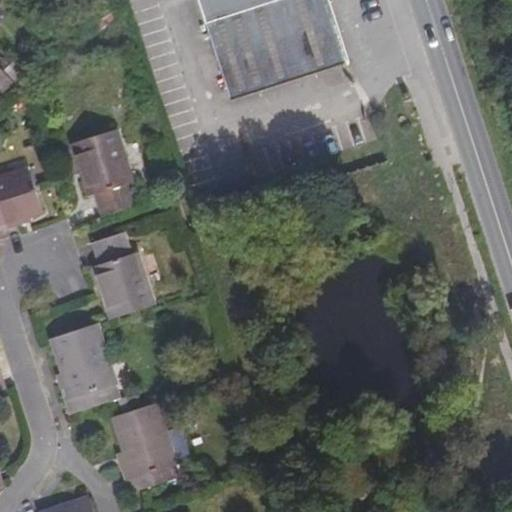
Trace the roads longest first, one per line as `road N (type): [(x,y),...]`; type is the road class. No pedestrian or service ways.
road 1 (secondary): [(426,0),(511,266)]
road 2 (residential): [(39,464),(44,444),(0,307)]
